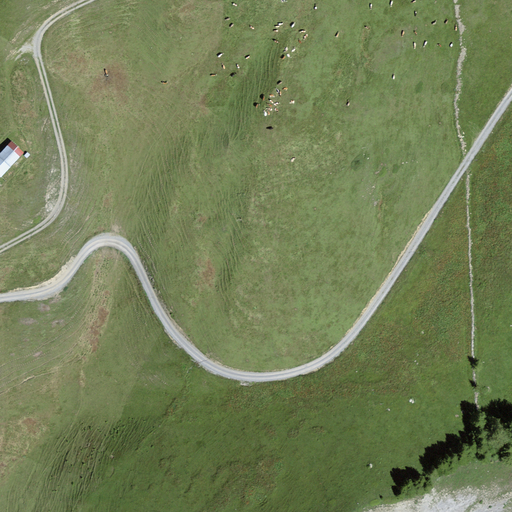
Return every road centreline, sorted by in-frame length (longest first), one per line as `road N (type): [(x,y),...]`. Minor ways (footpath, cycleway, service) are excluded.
road 1 (track): [(511,94),(369,311),(318,363),(256,377),(204,361),(165,318),(129,251),(116,244),(92,246),(46,291),(0,298)]
road 2 (track): [(0,249),(46,223),(62,199),(64,164),(37,47),(50,21),(88,0)]
